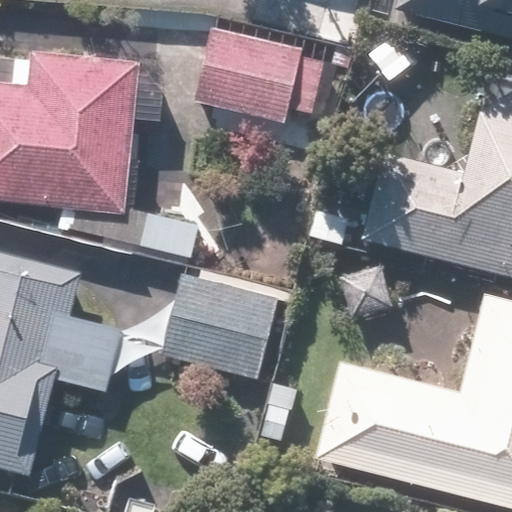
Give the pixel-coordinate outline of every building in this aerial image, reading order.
[(511,0),(403,0),(402,5),(511,31),(511,0)] [(336,47),(220,17),(200,94),(317,123),(336,47)] [(0,193),(138,207),(154,50),(27,38),(24,71),(0,68),(0,193)] [(392,141),(369,231),(511,267),(511,59),(501,56),(474,161),(392,141)] [(267,372),(288,288),(187,263),(172,326),(79,303),(89,262),(0,240),(0,458),(41,469),(65,374),(122,388),(134,340),(267,372)] [(347,349),(321,451),(511,499),(511,287),(491,283),(467,379),(347,349)] [(461,511),(415,500),(411,511),(461,511)]
